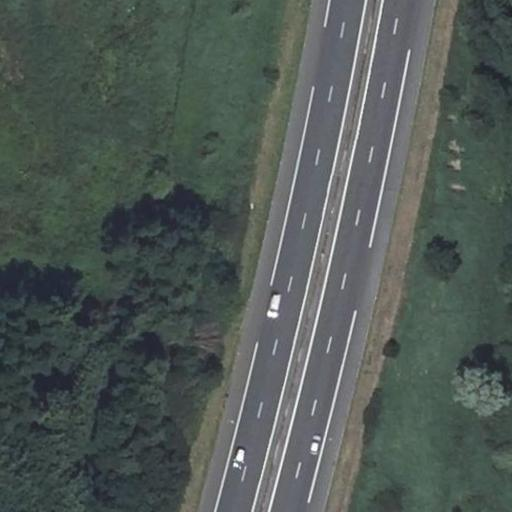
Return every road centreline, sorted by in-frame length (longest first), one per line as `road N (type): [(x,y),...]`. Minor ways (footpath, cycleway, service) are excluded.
road 1 (motorway): [(349,0),(234,511)]
road 2 (motorway): [(287,511),(366,189),(401,0)]
